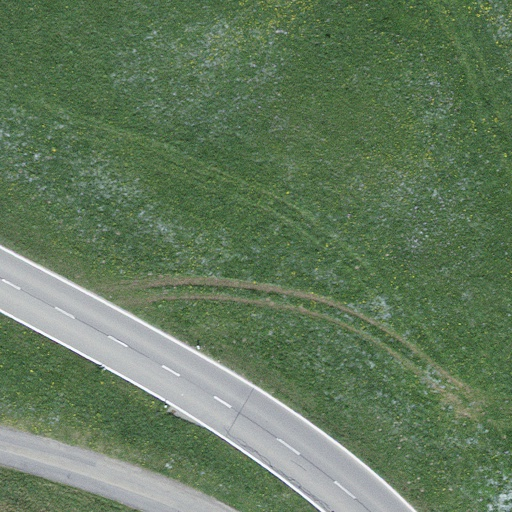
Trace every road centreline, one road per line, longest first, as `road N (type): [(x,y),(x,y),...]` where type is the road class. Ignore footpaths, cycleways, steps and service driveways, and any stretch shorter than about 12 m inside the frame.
road 1 (secondary): [(0,276),(223,401),(370,511)]
road 2 (residential): [(0,443),(195,511)]
